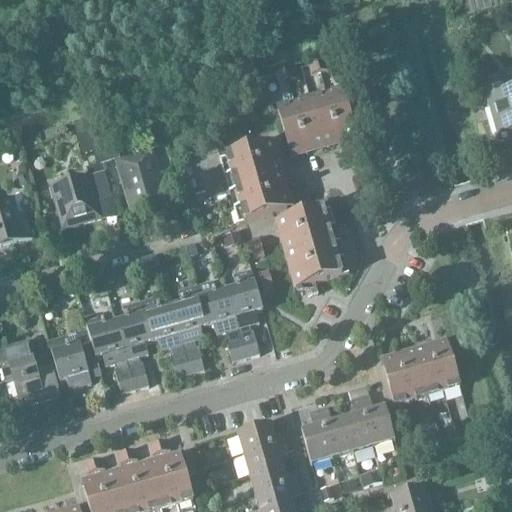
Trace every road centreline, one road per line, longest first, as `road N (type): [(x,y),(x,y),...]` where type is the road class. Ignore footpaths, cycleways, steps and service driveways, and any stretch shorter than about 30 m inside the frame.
road 1 (residential): [(0,461),(330,360),(391,252)]
road 2 (residential): [(0,298),(185,238)]
road 3 (residential): [(391,252),(425,218),(511,192)]
road 4 (residential): [(391,252),(365,231),(348,180),(329,175),(304,184)]
